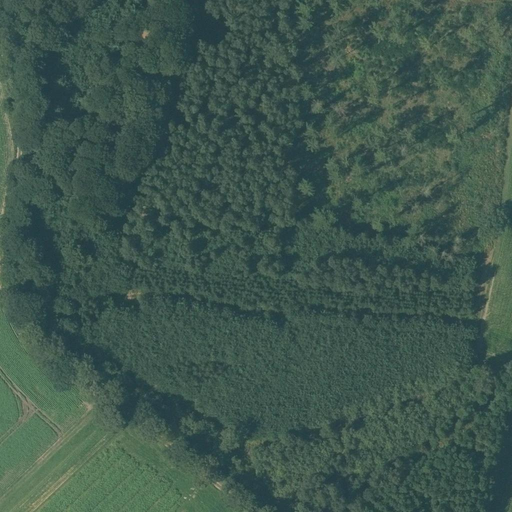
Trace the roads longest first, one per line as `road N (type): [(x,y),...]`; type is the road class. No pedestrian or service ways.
road 1 (track): [(0,31),(19,99),(12,275),(26,324),(54,361),(108,397)]
road 2 (track): [(108,397),(253,511)]
road 3 (track): [(0,500),(108,397)]
